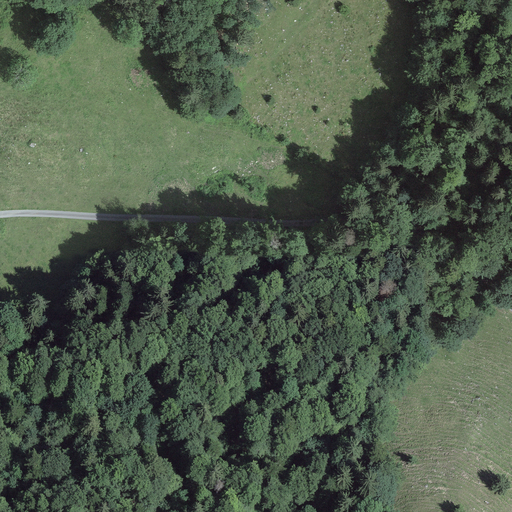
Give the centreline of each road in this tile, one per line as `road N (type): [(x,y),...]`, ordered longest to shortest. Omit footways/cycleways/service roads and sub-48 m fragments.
road 1 (track): [(0,215),(225,219),(325,240),(405,236),(511,308)]
road 2 (track): [(204,511),(140,435),(94,413),(0,410)]
road 3 (track): [(0,509),(52,495),(103,499),(127,511)]
